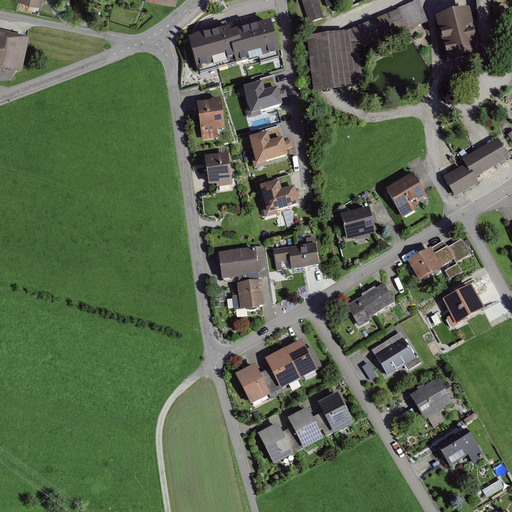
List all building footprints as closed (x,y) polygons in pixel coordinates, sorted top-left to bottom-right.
[(44,0),(17,0),(17,4),(42,9),(44,0)] [(178,0),(132,0),(177,9),(178,0)] [(318,0),(303,0),(311,22),(324,18),(318,0)] [(418,0),(350,30),(307,35),(314,90),(364,85),(360,59),(364,48),(428,20),(418,0)] [(466,7),(436,15),(448,60),(479,51),(466,7)] [(229,25),(188,37),(198,73),(259,56),(261,61),(279,56),(269,19),(230,30),(229,25)] [(32,36),(0,29),(0,70),(24,75),(32,36)] [(278,89),(275,77),(261,81),(262,84),(264,93),(278,89)] [(262,84),(244,89),(252,116),(283,107),(278,89),(264,93),(262,84)] [(197,102),(203,141),(218,138),(217,129),(226,128),(221,97),(211,98),(211,100),(197,102)] [(267,136),(252,140),(258,164),(287,156),(283,142),(270,145),(267,136)] [(444,177),(456,196),(479,183),(476,177),(509,158),(498,139),(462,160),(465,165),(444,177)] [(205,155),(209,184),(217,183),(217,187),(232,185),(228,152),(205,155)] [(428,197),(414,173),(387,189),(404,218),(417,210),(412,202),(416,199),(418,203),(428,197)] [(280,179),(282,189),(295,185),(292,174),(279,178),(280,179)] [(280,179),(261,185),(267,207),(263,208),(266,217),(278,213),(277,210),(301,203),(295,185),(282,189),(280,179)] [(340,214),(346,240),(354,238),(358,240),(368,238),(370,234),(376,233),(370,206),(363,208),(363,206),(354,208),(354,210),(340,214)] [(296,247),(275,249),(276,262),(291,260),(292,269),(319,266),(315,237),(307,238),(307,245),(296,247)] [(445,241),(410,261),(421,281),(443,268),(450,280),(463,272),(458,263),(472,255),(463,239),(449,247),(445,241)] [(256,247),(219,252),(222,279),(239,277),(239,283),(260,280),(256,247)] [(235,310),(264,306),(261,280),(260,280),(239,283),(238,283),(239,296),(233,296),(235,310)] [(363,297),(347,306),(360,327),(371,321),(370,318),(396,303),(385,284),(377,289),(376,287),(362,295),(363,297)] [(472,284),(444,300),(452,315),(447,318),(453,327),(486,309),(472,284)] [(402,333),(372,351),(388,376),(407,365),(410,371),(423,363),(418,355),(416,356),(402,333)] [(302,340),(284,349),(299,380),(318,370),(302,340)] [(284,349),(265,358),(281,389),(299,380),(284,349)] [(357,368),(366,362),(360,352),(351,358),(357,368)] [(257,364),(236,373),(251,404),(271,395),(257,364)] [(363,367),(371,381),(377,377),(369,364),(363,367)] [(419,391),(411,396),(425,419),(428,417),(434,429),(446,422),(439,411),(454,402),(440,379),(425,387),(424,385),(417,389),(419,391)] [(339,392),(319,403),(335,433),(355,423),(339,392)] [(324,438),(308,408),(289,418),(305,448),(324,438)] [(294,454),(278,424),(259,433),(274,464),(294,454)] [(468,429),(439,446),(451,466),(469,455),(474,464),(485,458),(468,429)] [(482,490),(487,499),(507,487),(502,479),(482,490)]
